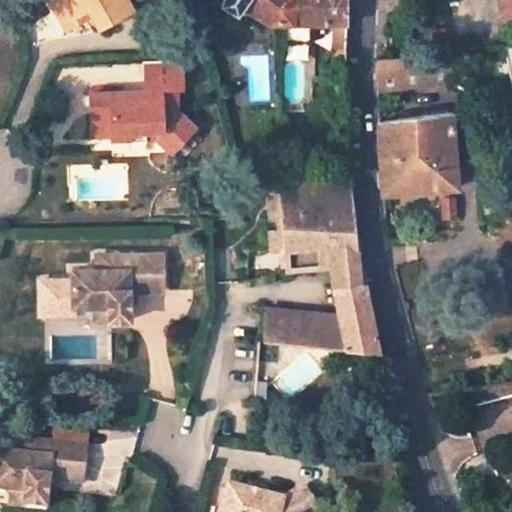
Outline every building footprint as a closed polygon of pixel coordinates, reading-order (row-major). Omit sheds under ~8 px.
[(98,30),(129,14),(121,0),(45,0),(60,25),(87,10),(90,16),(98,30)] [(222,0),(220,6),(236,16),(241,8),(268,24),(270,23),(273,21),(272,20),(285,0),(222,0)] [(285,0),(272,20),(273,21),(281,26),(346,25),(345,0),(285,0)] [(511,0),(499,0),(501,15),(511,14),(511,0)] [(64,31),(90,16),(87,10),(60,25),(64,31)] [(376,90),(451,80),(450,51),(384,58),(376,59),(376,90)] [(143,139),(154,139),(170,154),(191,129),(169,108),(169,91),(179,90),(179,60),(142,61),(142,93),(135,93),(135,100),(126,100),(126,98),(122,93),(88,93),(89,132),(109,131),(109,138),(127,138),(126,132),(136,132),(143,132),(143,139)] [(455,186),(452,112),(378,122),(379,188),(455,186)] [(127,142),(143,142),(143,139),(143,132),(136,132),(126,132),(127,138),(127,142)] [(379,352),(365,281),(358,281),(348,171),(279,176),(283,233),(286,270),(330,267),(331,285),(336,317),(263,310),(263,342),(373,352),(379,352)] [(160,256),(94,257),(95,272),(70,272),(71,308),(95,308),(109,308),(109,322),(130,321),(129,301),(134,301),(134,292),(161,292),(160,256)] [(109,308),(95,308),(95,322),(109,322),(109,308)] [(80,484),(84,448),(19,440),(18,455),(0,452),(0,489),(11,491),(25,492),(24,506),(43,509),(45,489),(50,490),(51,481),(80,484)] [(281,502),(227,487),(220,511),(316,511),(303,489),(281,502)] [(25,492),(11,491),(10,505),(24,506),(25,492)]
